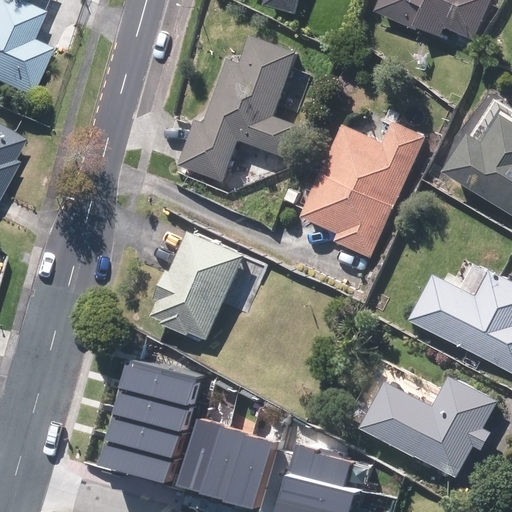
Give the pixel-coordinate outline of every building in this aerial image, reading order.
[(0,0),(0,86),(27,98),(46,51),(28,44),(39,16),(0,0)] [(266,0),(264,7),(297,16),(300,0),(266,0)] [(381,0),(377,13),(441,39),(445,29),(468,39),(484,0),(381,0)] [(273,119),(296,55),(252,39),(242,67),(229,63),(207,123),(198,120),(181,166),(225,182),(239,143),(286,160),(298,128),(273,119)] [(469,138),(446,175),(511,216),(511,126),(501,120),(483,147),(469,138)] [(0,202),(21,161),(18,159),(29,138),(0,123),(0,202)] [(372,259),(426,139),(394,125),(385,146),(344,128),(303,219),(338,235),(335,243),(372,259)] [(154,317),(208,341),(246,259),(191,234),(154,317)] [(435,279),(412,323),(511,375),(511,283),(491,273),(477,301),(435,279)] [(125,361),(118,388),(187,405),(194,378),(125,361)] [(386,385),(363,431),(458,479),(497,404),(450,380),(435,410),(386,385)] [(112,416),(180,433),(187,405),(118,388),(112,416)] [(112,416),(105,441),(174,458),(180,433),(112,416)] [(225,428),(199,419),(176,486),(202,495),(225,428)] [(251,437),(225,428),(202,495),(228,504),(251,437)] [(275,445),(251,437),(228,504),(253,511),(275,445)] [(174,458),(105,441),(99,467),(167,484),(174,458)] [(351,459),(296,445),(289,473),(343,487),(351,459)] [(343,487),(289,473),(285,473),(278,501),(321,511),(348,511),(354,490),(343,487)] [(321,511),(278,501),(275,511),(321,511)]
